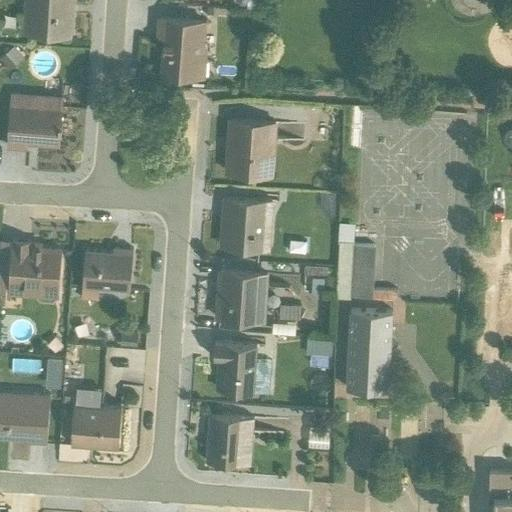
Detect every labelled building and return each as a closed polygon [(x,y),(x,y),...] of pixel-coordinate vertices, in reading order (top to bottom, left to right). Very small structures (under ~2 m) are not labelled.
[(24,0),(22,31),(70,35),(72,0),(24,0)] [(205,21),(159,18),(158,36),(164,37),(161,72),(205,75),(207,47),(205,43),(205,21)] [(12,46),(0,57),(10,68),(22,56),(12,46)] [(61,122),(60,121),(61,97),(11,93),(8,146),(25,147),(26,141),(58,143),(59,130),(61,129),(61,122)] [(226,171),(273,174),(277,121),(229,118),(226,171)] [(220,245),(269,249),(273,201),(224,197),(220,245)] [(338,243),(335,297),(350,298),(350,296),(372,297),(375,245),(353,244),(354,223),(339,222),(338,243)] [(29,241),(13,240),(0,238),(0,291),(4,292),(6,269),(11,269),(9,294),(56,297),(60,248),(29,246),(29,241)] [(129,289),(133,249),(113,247),(113,251),(85,250),(81,298),(97,300),(98,287),(129,289)] [(304,265),(303,273),(312,274),(318,274),(319,274),(327,275),(327,266),(304,265)] [(216,317),(265,320),(268,273),(219,269),(216,317)] [(312,278),(312,293),(323,293),(323,278),(312,278)] [(511,284),(498,284),(498,319),(511,319),(511,284)] [(300,305),(279,303),(278,318),(299,319),(300,305)] [(349,308),(345,387),(389,389),(391,350),(397,343),(391,337),(393,310),(349,308)] [(295,323),(272,322),(271,332),(294,334),(295,323)] [(306,336),(305,354),(332,356),(334,338),(306,336)] [(215,389),(254,391),(257,344),(214,341),(213,357),(217,357),(215,389)] [(59,387),(61,359),(47,357),(44,386),(59,387)] [(50,394),(0,390),(0,436),(28,439),(29,441),(46,442),(50,394)] [(121,407),(73,404),(71,443),(118,447),(121,407)] [(417,407),(400,406),(399,453),(415,453),(417,407)] [(365,411),(356,411),(355,460),(364,460),(365,411)] [(250,464),(254,417),(209,413),(205,461),(250,464)] [(328,425),(309,424),(307,443),(327,444),(328,425)] [(381,441),(371,441),(369,489),(380,490),(381,441)] [(511,511),(511,468),(489,468),(488,501),(493,502),(492,511),(511,511)]
